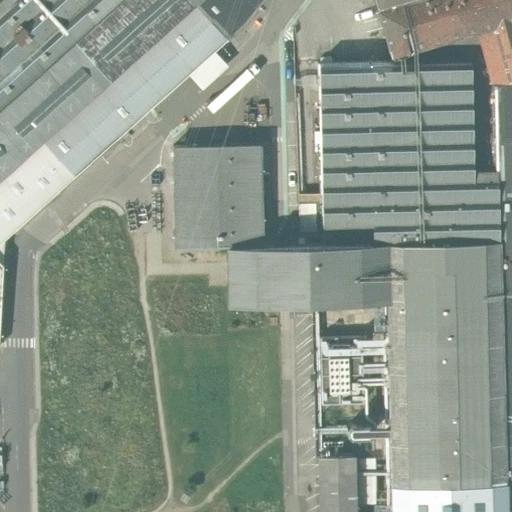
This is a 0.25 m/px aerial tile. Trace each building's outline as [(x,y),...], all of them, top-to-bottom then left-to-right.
[(0,0),(0,306),(3,265),(0,262),(0,242),(225,39),(194,2),(196,0),(0,0)] [(511,0),(373,0),(389,52),(476,27),(511,16),(511,0)] [(511,16),(476,27),(493,81),(511,80),(511,16)] [(393,511),(502,511),(497,240),(473,240),(469,82),(455,61),(319,64),(325,245),(386,243),(388,299),(393,511)] [(511,80),(493,81),(496,218),(511,217),(511,80)] [(263,246),(260,144),(174,147),(177,248),(225,247),(263,246)] [(497,240),(502,511),(511,511),(511,217),(496,218),(497,240)] [(386,243),(325,245),(293,246),(294,301),(388,299),(386,243)] [(263,246),(225,247),(226,288),(226,305),(275,302),(274,246),(263,246)] [(294,301),(293,246),(274,246),(275,302),(278,302),(294,301)] [(359,511),(355,314),(315,315),(317,431),(318,511),(359,511)]
